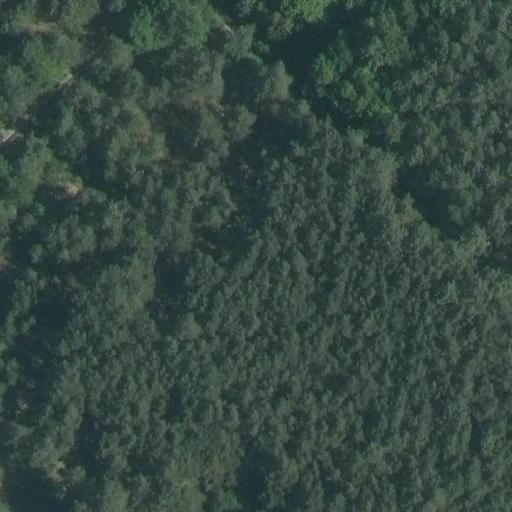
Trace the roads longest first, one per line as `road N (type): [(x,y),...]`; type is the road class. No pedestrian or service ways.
road 1 (track): [(0,166),(184,0)]
road 2 (track): [(141,0),(0,136)]
